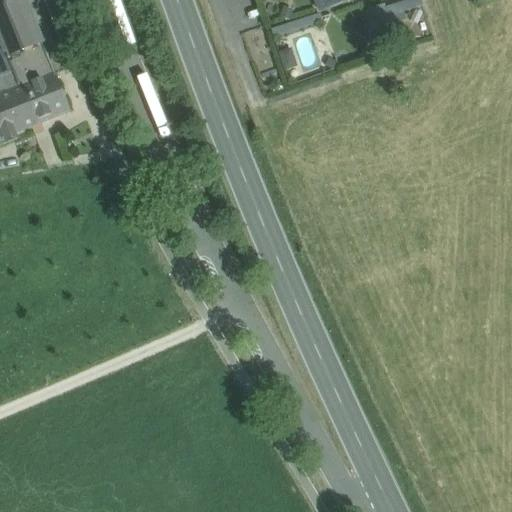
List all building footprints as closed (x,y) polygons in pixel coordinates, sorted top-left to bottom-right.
[(23,0),(0,8),(0,140),(69,114),(62,97),(66,95),(63,89),(60,91),(54,76),(23,0)] [(316,0),(320,12),(356,0),(316,0)] [(388,0),(388,1),(392,0),(394,0),(397,11),(419,6),(417,0),(388,0)] [(313,3),(266,21),(273,39),(320,22),(313,3)] [(277,45),(280,68),(294,67),(291,43),(277,45)]
